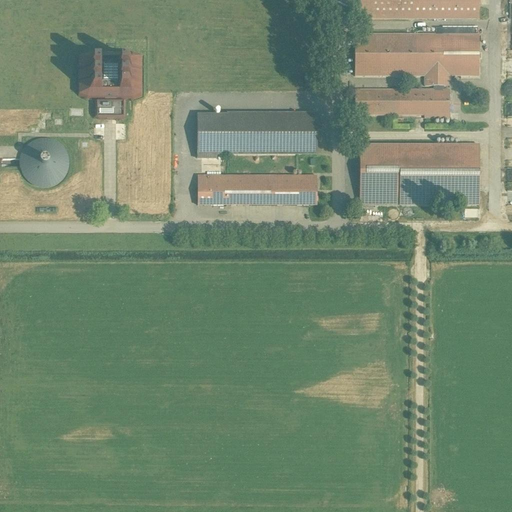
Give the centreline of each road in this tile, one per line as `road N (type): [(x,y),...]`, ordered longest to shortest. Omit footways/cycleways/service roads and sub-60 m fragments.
road 1 (unclassified): [(0,228),(340,227)]
road 2 (unclassified): [(340,227),(338,19),(318,0)]
road 3 (unclassified): [(340,227),(494,227)]
